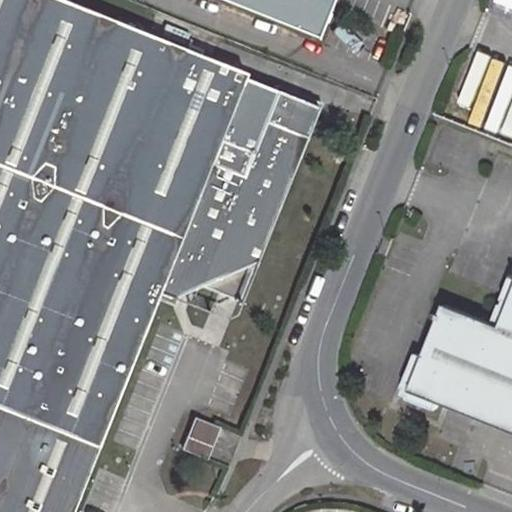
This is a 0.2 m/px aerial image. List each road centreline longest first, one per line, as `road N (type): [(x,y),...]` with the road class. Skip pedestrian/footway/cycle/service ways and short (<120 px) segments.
road 1 (unclassified): [(455,0),(322,332),(317,384),(338,435)]
road 2 (unknown): [(415,100),(159,0)]
road 3 (unclassified): [(477,511),(361,462),(338,435)]
road 4 (unclassified): [(338,435),(245,511)]
